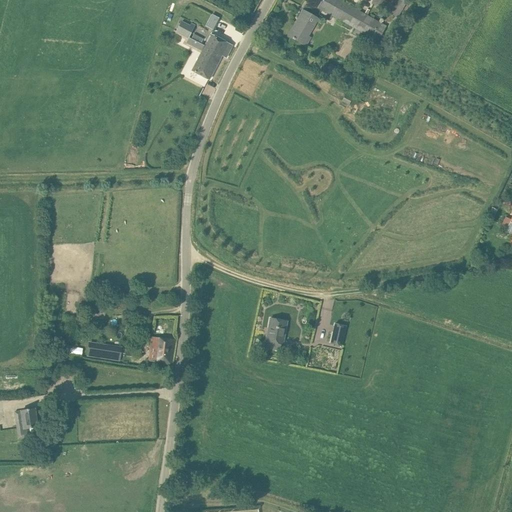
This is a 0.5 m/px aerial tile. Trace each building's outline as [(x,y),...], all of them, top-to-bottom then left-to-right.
[(322,0),(317,9),(355,30),(378,43),(387,27),(339,0),(322,0)] [(398,17),(407,0),(372,0),(371,2),(398,17)] [(295,26),(296,27),(290,37),(303,45),(318,20),(303,11),(295,26)] [(190,26),(182,21),(176,32),(188,39),(196,26),(192,23),(190,26)] [(194,34),(191,39),(201,44),(203,39),(194,34)] [(211,35),(192,71),(209,80),(222,56),(226,58),(232,46),(211,35)] [(330,63),(327,69),(333,72),(336,67),(330,63)] [(349,106),(353,99),(345,95),(341,102),(349,106)] [(131,148),(129,160),(137,161),(139,149),(131,148)] [(498,211),(492,208),(489,215),(495,217),(498,211)] [(511,220),(506,217),(502,226),(508,229),(511,221),(511,239),(511,241),(511,220)] [(266,342),(267,342),(266,349),(280,351),(281,345),(283,345),(287,322),(270,319),(266,342)] [(330,344),(341,347),(346,326),(335,324),(330,344)] [(152,338),(149,360),(156,362),(170,365),(174,342),(152,338)] [(101,358),(103,344),(88,341),(86,355),(101,358)] [(71,347),(70,356),(83,356),(83,347),(71,347)] [(20,411),(20,412),(15,413),(18,439),(30,437),(29,429),(37,428),(34,409),(20,411)] [(31,439),(36,447),(41,444),(36,436),(31,439)]
